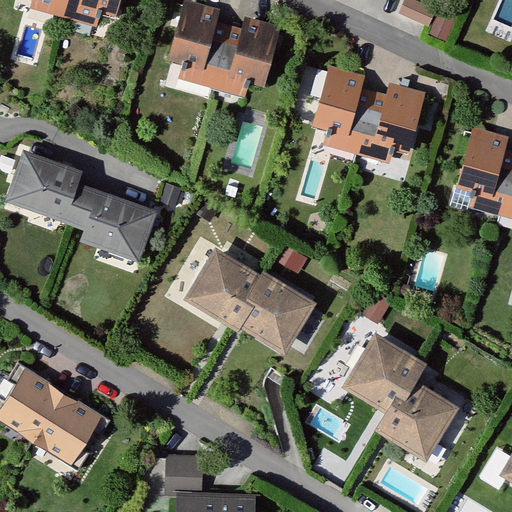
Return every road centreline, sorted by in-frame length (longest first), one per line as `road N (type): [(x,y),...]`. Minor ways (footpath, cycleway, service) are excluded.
road 1 (residential): [(344,511),(0,302)]
road 2 (residential): [(511,92),(304,0)]
